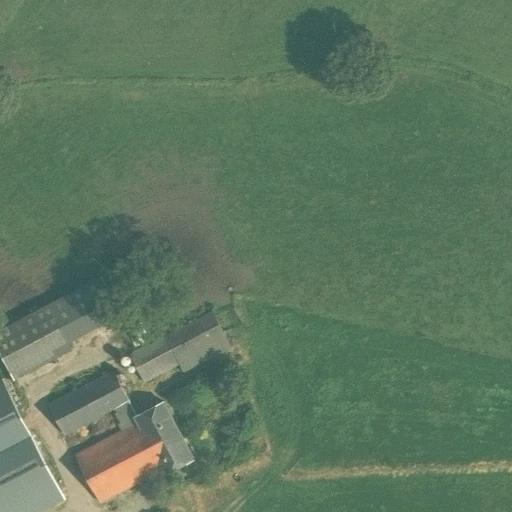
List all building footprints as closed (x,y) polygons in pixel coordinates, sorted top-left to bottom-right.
[(0,353),(14,381),(38,368),(73,350),(69,343),(122,315),(102,275),(0,328),(0,353)] [(183,373),(232,348),(212,311),(129,354),(144,383),(179,365),(183,373)] [(137,417),(129,401),(114,370),(48,404),(65,435),(113,410),(120,423),(118,424),(122,432),(76,456),(100,502),(163,469),(165,473),(193,459),(164,403),(137,417)] [(0,511),(40,511),(66,499),(49,469),(30,433),(31,433),(2,378),(0,379),(0,511)] [(162,511),(161,501),(148,503),(148,511),(162,511)]
